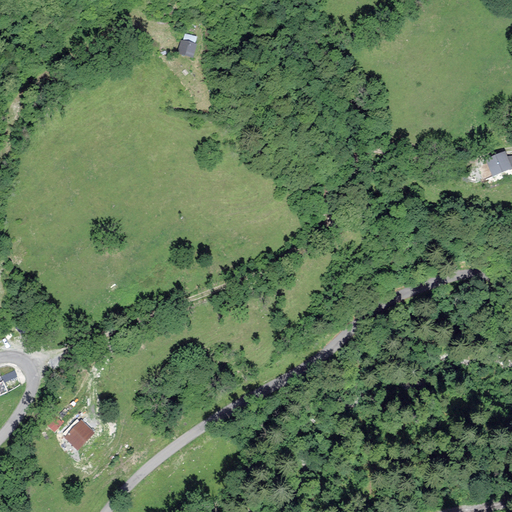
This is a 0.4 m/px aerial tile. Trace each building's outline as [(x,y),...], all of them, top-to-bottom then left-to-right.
[(195,45),(182,42),(179,53),(193,56),(195,45)] [(491,161),(496,175),(510,170),(505,156),(491,161)] [(310,195),(318,199),(330,204),(337,190),(326,185),(328,180),(321,176),(315,182),(310,187),(310,195)] [(317,201),(311,211),(308,215),(322,223),(330,208),(317,201)] [(0,371),(0,392),(9,392),(9,377),(18,377),(18,371),(0,371)] [(65,439),(75,448),(90,433),(81,424),(75,429),(73,427),(64,435),(66,438),(65,439)]
